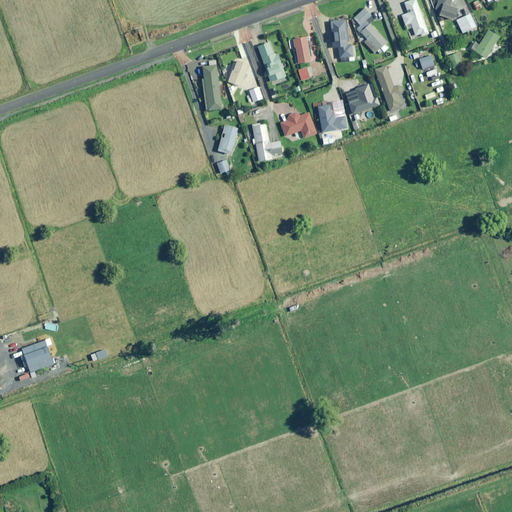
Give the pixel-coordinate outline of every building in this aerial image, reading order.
[(428,34),(415,0),(410,0),(403,3),(407,13),(401,15),(404,25),(410,23),(415,38),(428,34)] [(451,0),(437,0),(434,9),(439,11),(438,15),(453,20),(457,8),(450,6),(451,0)] [(481,7),(476,0),(475,0),(472,2),(477,10),(481,7)] [(356,30),(360,34),(366,40),(363,42),(373,53),(376,51),(380,55),(388,48),(384,44),(386,42),(366,20),(371,16),(364,8),(352,19),(359,27),(356,30)] [(475,27),(469,14),(455,21),(462,33),(475,27)] [(348,45),(345,20),(329,22),(332,48),(337,47),(338,58),(352,56),(351,45),(348,45)] [(486,30),(479,44),(474,42),(469,50),(477,54),(486,59),(498,37),(486,30)] [(311,50),(308,36),(288,40),(290,49),(294,48),(297,64),(311,61),(308,51),(311,50)] [(273,55),(269,43),(257,47),(269,82),(285,77),(277,53),(273,55)] [(461,62),(456,52),(449,56),(453,65),(461,62)] [(434,65),(430,55),(418,60),(421,69),(434,65)] [(249,65),(237,59),(227,82),(239,87),(249,65)] [(213,65),(212,60),(200,62),(207,111),(221,109),(215,64),(213,65)] [(392,87),(385,66),(374,70),(388,112),(399,108),(398,106),(401,105),(398,94),(402,93),(399,85),(392,87)] [(309,79),(306,67),(297,70),(300,81),(309,79)] [(378,105),(370,83),(354,89),(358,100),(347,104),(353,121),(350,122),(353,130),(360,127),(355,114),(378,105)] [(262,99),(258,87),(247,91),(252,102),(262,99)] [(330,115),(329,105),(317,107),(321,133),(347,129),(345,116),(334,118),(333,115),(330,115)] [(294,113),(286,116),(285,121),(280,123),(285,137),(300,131),(303,139),(316,134),(308,113),(300,116),(294,113)] [(265,124),(250,126),(246,127),(250,146),(255,145),(257,161),(272,159),(271,155),(282,153),(280,141),(269,143),(265,124)] [(237,128),(223,125),(217,151),(229,154),(229,151),(231,152),(237,128)] [(229,170),(225,160),(216,163),(219,173),(229,170)] [(50,358),(45,340),(20,348),(26,366),(28,373),(53,365),(50,358)] [(106,356),(104,349),(89,354),(92,361),(106,356)]
